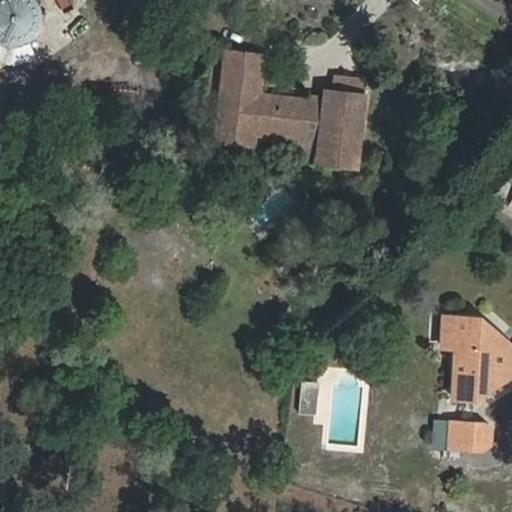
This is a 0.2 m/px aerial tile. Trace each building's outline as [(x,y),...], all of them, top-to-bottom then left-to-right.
[(0,0),(0,36),(32,46),(45,0),(0,0)] [(281,67),(243,62),(235,130),(274,132),(273,145),(313,148),(340,150),(337,173),(378,179),(387,106),(343,99),(341,118),(329,116),(330,111),(276,106),(281,67)] [(273,145),(274,132),(235,130),(232,154),(272,159),(273,145)] [(322,163),(322,172),(337,173),(340,150),(313,148),(313,163),(322,163)] [(511,400),(511,341),(503,333),(462,328),(459,357),(477,358),(471,409),(496,411),(511,400)] [(511,438),(471,433),(469,461),(511,466),(511,438)]
